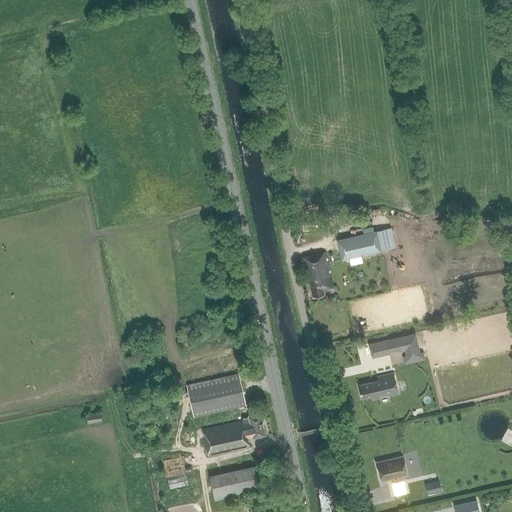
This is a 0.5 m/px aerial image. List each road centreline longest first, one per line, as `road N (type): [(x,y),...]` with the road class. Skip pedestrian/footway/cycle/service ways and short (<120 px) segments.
road 1 (secondary): [(305,511),(189,0)]
road 2 (unclassified): [(351,511),(238,0)]
